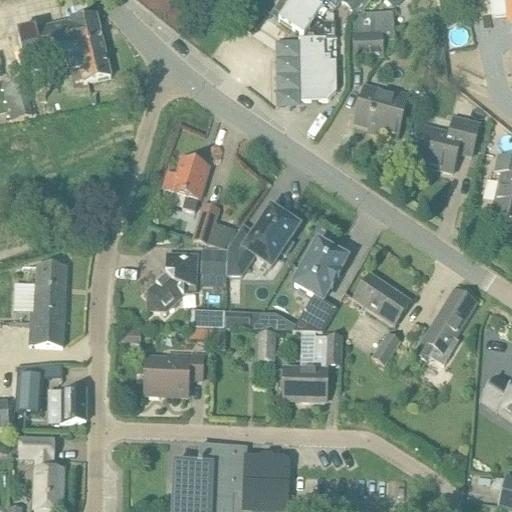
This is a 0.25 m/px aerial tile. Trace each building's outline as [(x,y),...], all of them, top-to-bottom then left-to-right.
[(242,0),(244,10),(263,9),(262,0),(242,0)] [(283,0),(283,1),(272,17),(279,22),(278,23),(303,40),(303,42),(299,42),(299,43),(300,43),(301,104),(327,103),(336,95),(335,75),(334,25),(334,17),(331,16),(330,16),(322,11),(316,7),(304,0),(283,0)] [(341,0),(339,3),(351,16),(366,0),(341,0)] [(383,0),(395,11),(406,0),(383,0)] [(511,0),(504,0),(505,2),(493,3),(490,6),(491,17),(494,19),(506,18),(507,26),(511,25),(511,0)] [(251,12),(240,28),(254,38),(265,21),(251,12)] [(392,15),(360,17),(355,25),(356,37),(353,37),(354,61),(384,59),(383,45),(393,44),(392,15)] [(96,18),(62,26),(67,45),(78,43),(81,51),(102,46),(96,18)] [(62,26),(18,37),(26,75),(44,71),(43,64),(68,58),(72,74),(80,73),(84,87),(110,80),(102,46),(81,51),(78,43),(67,45),(62,26)] [(430,52),(426,67),(448,83),(444,50),(430,52)] [(8,119),(0,120),(0,138),(12,136),(9,125),(32,121),(24,81),(1,87),(8,119)] [(355,126),(378,132),(377,138),(396,143),(401,124),(408,98),(393,94),(391,103),(363,96),(355,126)] [(410,166),(442,174),(443,171),(453,173),(458,152),(473,155),(479,127),(453,121),(448,141),(418,134),(415,147),(410,166)] [(83,183),(93,182),(88,147),(73,149),(70,132),(24,139),(28,169),(43,167),(46,189),(65,186),(66,195),(84,193),(83,183)] [(498,160),(494,177),(500,178),(495,200),(491,220),(511,224),(511,163),(508,163),(498,160)] [(163,193),(186,200),(182,213),(194,216),(208,171),(182,163),(176,182),(168,180),(163,193)] [(191,244),(206,248),(224,253),(236,233),(213,226),(216,213),(201,209),(191,244)] [(254,238),(242,231),(228,254),(232,281),(243,278),(256,258),(273,268),(280,258),(284,260),(290,250),(286,247),(294,234),(287,229),(289,226),(277,218),(274,222),(267,218),(254,238)] [(292,336),(322,337),(336,312),(322,304),(331,289),(332,290),(339,278),(338,277),(346,263),(341,260),(343,256),(325,246),(323,250),(318,247),(294,289),(313,299),(292,336)] [(201,253),(200,279),(226,280),(227,280),(227,254),(201,253)] [(148,295),(147,314),(166,315),(183,299),(184,289),(195,290),(196,260),(166,259),(165,279),(148,295)] [(30,329),(29,349),(62,351),(66,271),(37,270),(36,287),(32,287),(30,329)] [(200,279),(200,289),(225,290),(226,280),(200,279)] [(370,279),(359,295),(354,303),(394,330),(399,322),(410,306),(370,279)] [(417,357),(426,363),(428,360),(443,369),(458,345),(454,342),(475,307),(454,295),(444,312),(417,357)] [(226,316),(225,333),(250,334),(260,317),(226,316)] [(122,330),(122,346),(140,347),(141,331),(122,330)] [(188,344),(221,344),(222,334),(188,332),(188,344)] [(258,337),(257,364),(273,365),(275,337),(258,337)] [(388,337),(372,360),(385,369),(400,345),(388,337)] [(326,341),(315,340),(315,339),(304,339),(304,350),(313,351),(313,371),(284,371),(284,384),(283,404),(325,405),(326,369),(341,370),(341,350),(342,341),(326,340),(326,341)] [(354,416),(382,374),(355,356),(346,370),(349,372),(344,380),(355,387),(341,407),(354,416)] [(168,362),(145,361),(144,399),(187,400),(188,383),(202,384),(203,364),(203,358),(168,357),(168,362)] [(16,415),(16,417),(28,418),(41,418),(42,399),(43,380),(19,378),(19,380),(16,415)] [(481,404),(511,424),(511,390),(511,392),(496,381),(497,380),(496,379),(479,405),(480,406),(481,404)] [(59,394),(48,395),(48,411),(61,410),(61,426),(85,426),(85,394),(59,394)] [(0,430),(8,430),(7,405),(0,405),(0,430)] [(19,462),(36,463),(33,511),(61,511),(63,474),(52,473),(52,464),(53,463),(53,444),(20,442),(19,462)] [(2,446),(0,447),(0,454),(3,457),(7,457),(11,453),(10,448),(7,445),(2,446)] [(287,511),(289,497),(289,478),(290,467),(290,466),(285,461),(274,461),(271,458),(262,458),(260,460),(246,460),(246,450),(237,450),(200,449),(199,465),(198,465),(198,467),(174,466),(172,511),(287,511)] [(503,498),(500,511),(505,511),(511,511),(511,482),(507,481),(503,498)]
